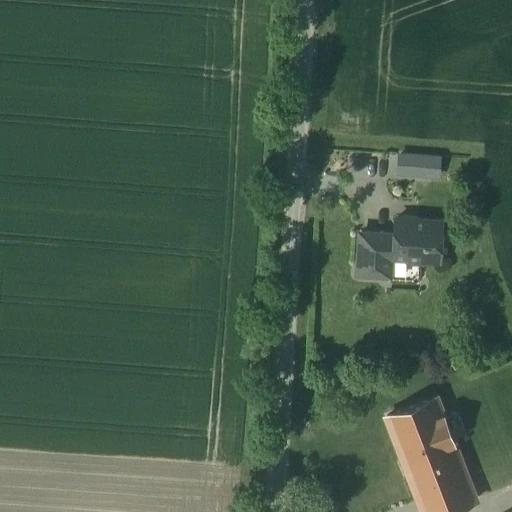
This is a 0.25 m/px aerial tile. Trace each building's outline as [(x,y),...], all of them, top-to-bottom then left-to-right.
[(395,172),(424,176),(427,153),(398,149),(395,172)] [(395,218),(394,234),(378,233),(376,274),(388,275),(389,257),(404,258),(407,262),(421,263),(426,259),(439,260),(441,220),(395,218)] [(376,274),(378,233),(361,232),(358,273),(376,274)] [(386,416),(409,474),(457,455),(452,442),(461,439),(457,428),(448,432),(435,397),(386,416)] [(457,455),(409,474),(423,511),(444,511),(475,500),(457,455)]
